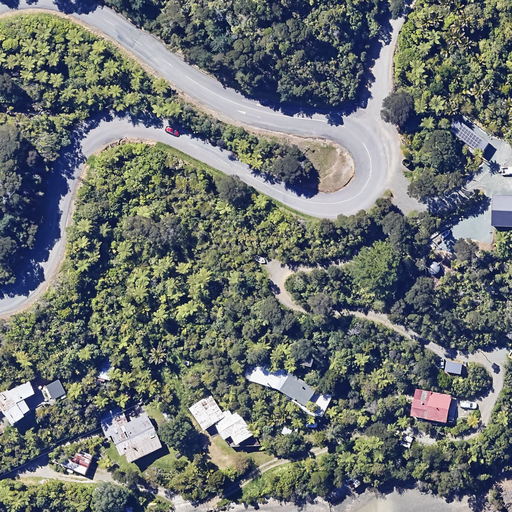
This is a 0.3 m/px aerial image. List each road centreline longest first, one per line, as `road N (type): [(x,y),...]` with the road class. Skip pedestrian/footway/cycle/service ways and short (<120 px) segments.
road 1 (tertiary): [(355,133),(370,156),(368,179),(350,199),(332,203),(266,185),(162,130),(114,123),(95,129),(70,155),(32,274),(0,299)]
road 2 (tertiary): [(50,0),(105,19),(222,97),(355,133)]
road 3 (unclassified): [(355,133),(378,91),(382,54),(406,0)]
